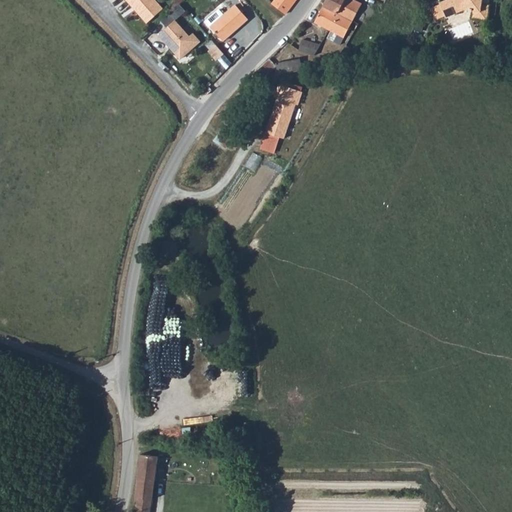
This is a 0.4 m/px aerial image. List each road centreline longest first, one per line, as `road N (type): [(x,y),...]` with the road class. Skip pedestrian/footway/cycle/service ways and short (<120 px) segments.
road 1 (unclassified): [(201,120),(155,200),(132,281),(119,511)]
road 2 (residential): [(201,120),(94,0)]
road 3 (unclassified): [(307,0),(201,120)]
